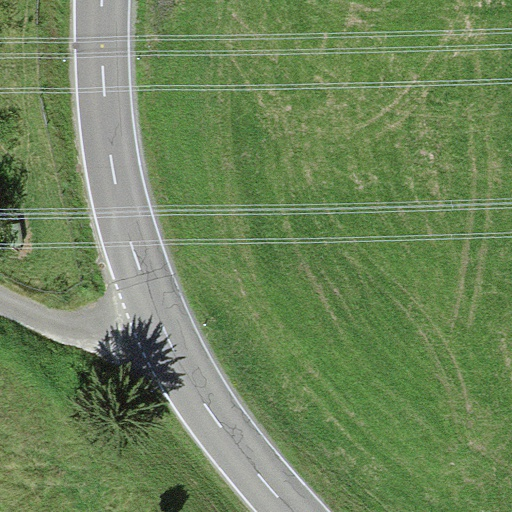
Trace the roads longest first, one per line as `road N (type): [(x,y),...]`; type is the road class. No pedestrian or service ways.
road 1 (secondary): [(103,0),(112,157),(147,292),(211,412),(293,511)]
road 2 (track): [(170,343),(53,327),(0,298)]
